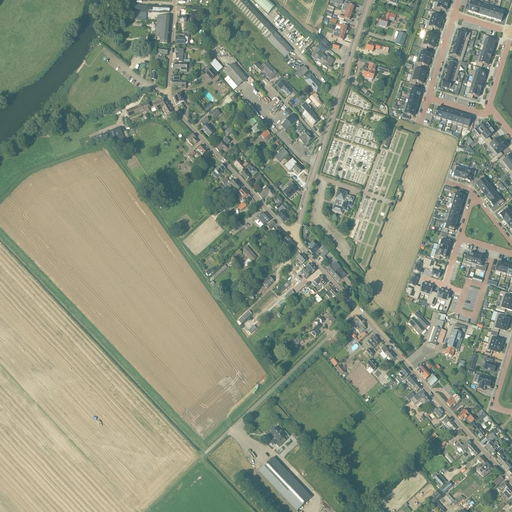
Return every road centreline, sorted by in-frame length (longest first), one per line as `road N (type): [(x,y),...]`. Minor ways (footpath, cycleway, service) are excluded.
road 1 (tertiary): [(292,238),(172,104),(174,0)]
road 2 (tertiary): [(292,238),(369,0)]
road 3 (tertiary): [(511,482),(356,309)]
road 4 (unclassified): [(207,453),(356,309)]
road 5 (track): [(311,511),(315,496),(235,425)]
